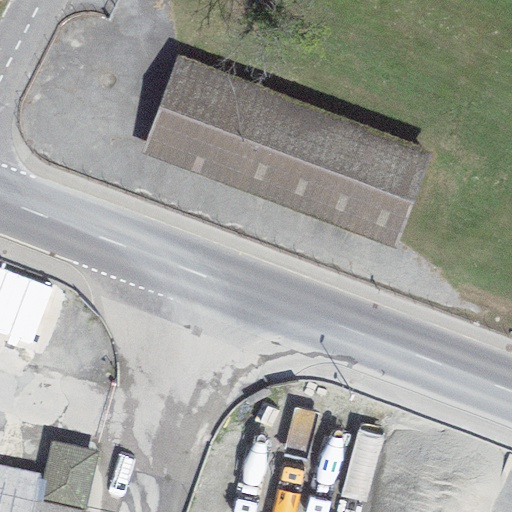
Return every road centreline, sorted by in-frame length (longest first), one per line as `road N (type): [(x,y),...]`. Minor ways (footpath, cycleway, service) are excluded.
road 1 (tertiary): [(511,392),(0,202)]
road 2 (track): [(188,511),(206,411),(203,276)]
